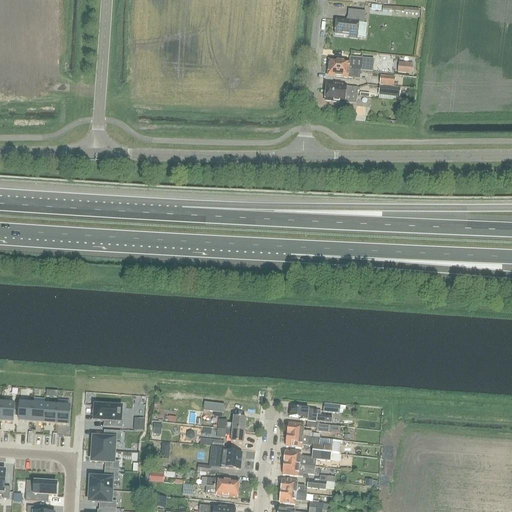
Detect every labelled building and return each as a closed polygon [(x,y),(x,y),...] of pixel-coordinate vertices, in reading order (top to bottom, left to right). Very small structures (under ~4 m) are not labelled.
[(336,20),(335,35),(350,37),(349,39),(357,40),(357,37),(366,38),(367,24),(364,24),(365,12),(348,10),(347,18),(350,18),(349,22),(336,20)] [(329,61),(328,69),(360,72),(361,60),(350,59),(350,63),(338,62),(337,62),(329,61)] [(412,74),(413,64),(398,62),(397,73),(412,74)] [(328,69),(327,76),(335,77),(336,77),(359,80),(360,72),(328,69)] [(380,86),(393,87),(394,78),(381,77),(380,86)] [(325,93),(357,97),(358,89),(326,85),(325,93)] [(395,98),(396,88),(380,86),(379,96),(395,98)] [(357,97),(325,93),(324,101),(356,105),(357,97)] [(355,120),(367,121),(369,106),(357,104),(355,120)] [(223,414),(224,409),(224,405),(204,403),(203,412),(223,414)] [(1,404),(0,422),(13,423),(14,405),(1,404)] [(20,404),(19,422),(31,423),(33,405),(20,404)] [(323,404),(323,412),(345,412),(345,405),(323,404)] [(33,405),(31,423),(43,424),(45,406),(33,405)] [(45,406),(43,424),(56,425),(57,407),(45,406)] [(95,407),(94,421),(102,421),(102,422),(108,423),(108,428),(122,429),(122,422),(120,421),(121,408),(119,408),(119,406),(111,406),(111,408),(95,407)] [(57,407),(56,425),(68,426),(70,408),(57,407)] [(290,408),(289,417),(300,418),(300,421),(307,422),(307,424),(308,424),(308,423),(317,424),(316,425),(331,427),(331,426),(318,425),(318,423),(316,423),(317,410),(290,408)] [(244,432),(246,419),(234,418),(233,424),(226,423),(227,422),(219,421),(218,429),(244,432)] [(134,419),(133,431),(143,431),(144,420),(134,419)] [(308,424),(307,424),(306,429),(316,430),(316,433),(331,434),(331,427),(316,425),(317,424),(308,423),(308,424)] [(162,425),(154,424),(153,434),(161,435),(162,425)] [(306,432),(303,432),(304,426),(288,424),(287,436),(319,440),(320,435),(312,434),(312,432),(306,432)] [(243,445),(244,432),(218,429),(217,438),(224,439),(225,435),(232,436),(231,444),(243,445)] [(93,439),(92,451),(114,452),(115,441),(120,442),(121,434),(108,433),(107,439),(101,438),(101,439),(93,439)] [(287,436),(286,448),(301,449),(301,447),(313,448),(313,453),(331,456),(332,448),(331,448),(332,441),(319,440),(287,436)] [(231,449),(223,448),(220,468),(240,471),(242,455),(230,453),(231,449)] [(92,451),(92,463),(100,463),(100,464),(105,465),(105,470),(118,471),(119,463),(114,463),(114,452),(92,451)] [(331,456),(313,453),(312,458),(300,456),(301,454),(285,452),(284,464),(315,468),(316,461),(331,462),(331,456)] [(303,478),(303,475),(314,476),(315,468),(284,464),(283,476),(303,478)] [(4,488),(5,472),(0,471),(0,493),(3,494),(3,500),(9,500),(10,488),(4,488)] [(91,479),(90,491),(112,492),(112,481),(117,482),(118,474),(105,473),(105,478),(99,478),(99,479),(91,479)] [(163,484),(163,476),(164,475),(151,474),(150,474),(149,482),(163,484)] [(207,487),(238,491),(239,483),(208,479),(207,487)] [(365,480),(365,487),(372,488),(373,480),(365,480)] [(282,481),(281,492),(307,495),(307,492),(304,492),(305,487),(297,486),(297,482),(282,481)] [(314,482),(308,481),(307,489),(325,491),(326,483),(314,482)] [(56,497),(56,484),(27,482),(25,502),(39,503),(40,496),(56,497)] [(193,486),(183,485),(182,496),(192,497),(193,486)] [(237,499),(238,491),(207,487),(206,495),(237,499)] [(90,491),(89,503),(97,503),(97,504),(103,505),(103,510),(115,511),(116,503),(111,503),(112,492),(90,491)] [(295,506),(295,504),(295,501),(306,502),(307,495),(281,492),(279,504),(295,506)] [(309,510),(323,511),(326,511),(327,505),(310,503),(309,510)]
